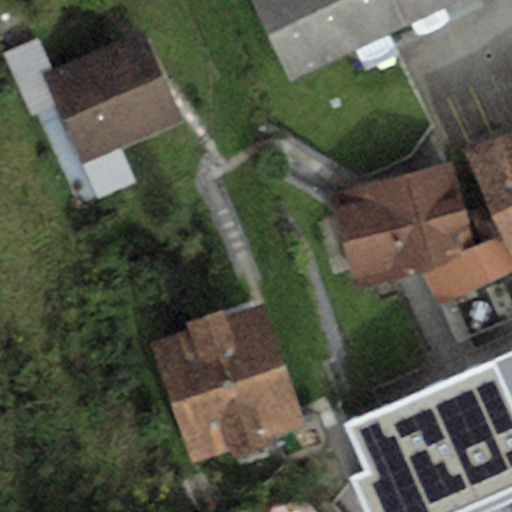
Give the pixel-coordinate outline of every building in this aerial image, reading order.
[(248,0),(292,85),(473,0),(248,0)] [(141,36),(42,75),(79,168),(179,128),(141,36)] [(511,134),(463,160),(511,255),(511,134)] [(511,274),(511,255),(463,160),(330,195),(354,293),(424,276),(439,306),(511,274)] [(267,309),(227,322),(224,312),(189,323),(192,333),(152,345),(190,467),(231,454),(234,465),(272,453),(269,443),(306,432),(267,309)] [(511,511),(511,355),(343,426),(370,476),(353,483),(364,511),(511,511)]
